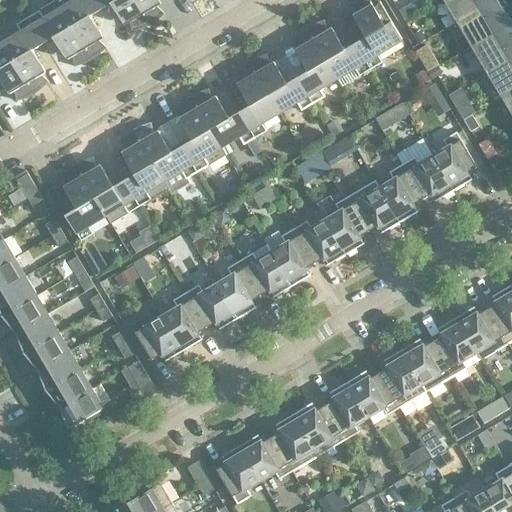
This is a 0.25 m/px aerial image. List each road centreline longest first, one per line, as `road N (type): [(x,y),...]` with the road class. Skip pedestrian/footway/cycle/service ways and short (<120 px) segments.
road 1 (residential): [(38,493),(511,221)]
road 2 (residential): [(0,156),(261,0)]
